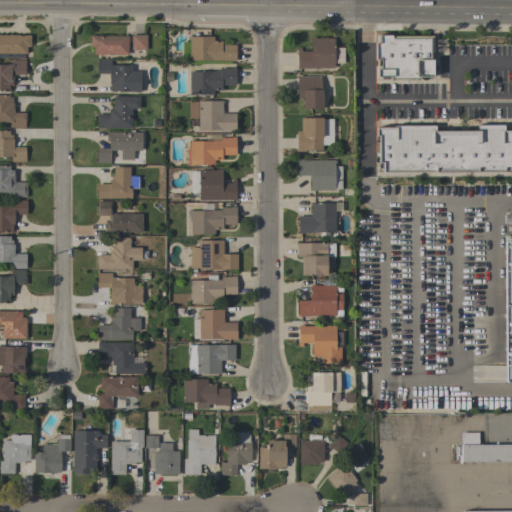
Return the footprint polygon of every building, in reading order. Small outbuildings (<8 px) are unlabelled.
[(0,35),(30,35),(30,47),(26,47),(26,54),(0,53),(0,35)] [(127,36),(127,54),(93,54),(93,47),(90,47),(90,35),(127,36)] [(146,35),(146,50),(131,50),(131,35),(146,35)] [(390,77),(376,77),(376,69),(380,69),(380,60),(375,60),(374,43),(378,43),(378,35),(392,35),(392,36),(433,36),(433,53),(430,53),(430,59),(432,59),(433,77),(418,77),(418,79),(390,79),(390,77)] [(188,39),(189,39),(189,37),(213,37),(213,41),(221,41),(221,45),(235,45),(235,61),(230,61),(230,63),(188,63),(188,39)] [(301,69),(297,69),(297,47),(300,47),(300,51),(310,51),(310,37),(315,37),(315,38),(333,38),(333,68),(301,68),(301,69)] [(342,63),(342,48),(332,47),(332,63),(342,63)] [(130,71),(140,71),(139,92),(112,91),(112,87),(110,86),(110,84),(108,84),(109,74),(96,74),(97,59),(110,60),(110,65),(131,66),(130,71)] [(24,60),(24,75),(12,75),(12,86),(8,86),(8,91),(0,91),(0,64),(7,65),(7,64),(11,64),(11,60),(24,60)] [(215,71),(215,69),(219,69),(219,68),(230,68),(230,67),(234,67),(235,85),(222,86),(222,90),(213,90),(213,95),(189,95),(189,71),(215,71)] [(297,76),(301,76),(320,76),(320,90),(322,90),(322,109),(302,109),(302,98),(296,98),(297,76)] [(0,95),(9,95),(9,97),(12,97),(12,103),(13,103),(13,109),(14,109),(13,113),(25,113),(25,127),(10,127),(11,123),(0,122),(0,95)] [(131,128),(110,128),(110,129),(96,128),(96,114),(108,114),(108,109),(110,109),(110,106),(113,106),(113,96),(129,96),(129,108),(131,108),(131,128)] [(198,118),(188,118),(188,101),(197,102),(197,101),(222,101),(222,113),(235,114),(235,131),(230,131),(230,130),(198,130),(198,118)] [(296,131),(300,131),(300,118),(322,118),(322,137),(321,137),(321,150),(304,150),(304,151),(296,151),(296,131)] [(382,162),(378,163),(378,136),(375,136),(375,127),(392,127),(392,125),(435,125),(435,131),(476,131),(476,125),(504,125),(504,131),(511,131),(511,171),(382,172),(382,162)] [(0,131),(9,131),(9,135),(12,135),(12,139),(13,139),(13,147),(25,147),(24,162),(11,161),(11,157),(0,157),(0,131)] [(141,132),(140,151),(133,151),(133,160),(120,160),(120,151),(110,150),(110,163),(96,162),(96,148),(108,148),(108,141),(105,141),(106,132),(141,132)] [(212,141),(212,140),(220,140),(220,138),(231,138),(231,137),(235,137),(235,155),(221,155),(221,160),(213,160),(213,164),(189,164),(189,141),(212,141)] [(334,160),(334,166),(341,166),(341,189),(334,189),(334,190),(315,190),(315,191),(310,191),(310,181),(308,181),(308,175),(297,175),(296,159),(302,159),(302,160),(334,160)] [(0,165),(9,166),(9,170),(13,170),(13,182),(26,182),(26,197),(11,197),(11,193),(0,192),(0,165)] [(96,184),(109,184),(109,180),(110,180),(110,176),(113,176),(113,167),(129,167),(129,177),(137,177),(137,189),(131,189),(131,199),(96,198),(96,184)] [(198,170),(217,170),(217,169),(221,169),(221,183),(231,183),(231,179),(235,179),(235,201),(230,201),(230,200),(198,200),(198,170)] [(0,206),(12,206),(12,200),(26,200),(26,215),(13,215),(13,224),(12,224),(12,232),(0,232),(0,206)] [(105,232),(105,220),(108,220),(108,216),(96,215),(96,201),(111,201),(111,214),(142,214),(142,232),(105,232)] [(302,234),(297,234),(297,216),(310,216),(310,203),(334,203),(334,232),(302,233),(302,234)] [(220,211),(220,207),(229,207),(229,206),(235,206),(235,225),(223,225),(223,230),(214,230),(214,234),(190,234),(190,211),(220,211)] [(0,236),(9,236),(9,240),(12,240),(12,244),(14,244),(14,250),(13,250),(13,253),(14,253),(25,254),(25,268),(11,268),(11,262),(0,262),(0,236)] [(503,382),(511,381),(511,236),(503,237),(503,382)] [(96,254),(109,255),(109,250),(110,250),(110,246),(113,246),(113,237),(129,238),(129,247),(140,248),(140,261),(132,260),(131,269),(96,269),(96,254)] [(189,268),(189,247),(198,247),(198,240),(223,240),(223,254),(237,254),(237,269),(198,269),(198,268),(189,268)] [(334,243),(334,256),(326,256),(326,275),(301,275),(301,257),(296,257),(296,243),(334,243)] [(0,276),(12,276),(12,269),(24,270),(24,276),(26,276),(25,285),(13,285),(13,296),(9,296),(8,303),(0,303),(0,276)] [(109,288),(96,287),(97,273),(111,273),(111,277),(132,278),(132,286),(141,286),(141,305),(109,304),(109,288)] [(189,280),(206,280),(206,275),(216,275),(216,280),(220,280),(220,277),(230,277),(230,276),(236,276),(236,294),(222,294),(222,299),(214,299),(214,303),(190,304),(189,280)] [(303,317),(297,317),(297,301),(309,301),(309,295),(310,295),(310,285),(315,285),(315,286),(341,286),(341,310),(334,310),(334,316),(303,316),(303,317)] [(97,325),(109,325),(109,321),(110,321),(110,317),(113,317),(113,308),(129,308),(129,318),(139,318),(139,331),(131,331),(131,339),(97,339),(97,325)] [(192,319),(198,319),(198,310),(223,310),(223,322),(236,322),(236,340),(232,340),(232,339),(192,339),(192,319)] [(0,311),(21,311),(21,317),(26,317),(26,338),(1,338),(1,331),(0,331),(0,311)] [(334,326),(334,332),(341,332),(341,346),(340,346),(340,364),(313,364),(313,357),(311,357),(311,343),(302,343),(302,347),(297,347),(297,325),(304,325),(304,326),(334,326)] [(132,342),(132,363),(144,363),(144,373),(113,373),(113,365),(111,365),(111,360),(110,360),(110,356),(97,356),(97,342),(132,342)] [(234,344),(234,360),(220,360),(220,373),(187,374),(187,359),(193,359),(193,349),(196,349),(195,345),(234,344)] [(20,347),(20,348),(25,348),(25,373),(0,373),(1,365),(0,365),(0,346),(2,346),(20,347)] [(339,372),(339,402),(330,402),(330,412),(307,412),(307,406),(305,406),(305,384),(311,384),(311,372),(339,372)] [(0,376),(8,377),(7,382),(12,382),(12,394),(24,394),(23,409),(10,409),(10,404),(2,404),(2,409),(0,409),(0,376)] [(127,401),(122,401),(122,409),(111,409),(111,408),(97,408),(97,394),(102,394),(102,388),(99,388),(99,376),(136,377),(136,396),(126,396),(127,401)] [(183,402),(183,379),(207,379),(207,383),(216,383),(216,388),(228,388),(229,406),(224,406),(224,405),(207,405),(207,409),(194,409),(194,402),(183,402)] [(121,441),(122,427),(135,427),(135,429),(142,430),(142,447),(140,447),(140,462),(134,462),(134,464),(125,464),(124,474),(109,474),(110,441),(121,441)] [(214,465),(206,465),(206,464),(199,464),(199,475),(182,474),(183,462),(185,462),(186,439),(187,439),(187,429),(197,429),(197,435),(214,436),(214,465)] [(72,430),(98,430),(98,434),(105,434),(105,448),(95,448),(95,454),(97,455),(97,459),(95,461),(95,473),(72,473),(72,430)] [(250,461),(245,461),(245,464),(236,464),(236,475),(220,475),(220,462),(225,462),(225,457),(227,457),(227,440),(235,440),(235,432),(248,432),(248,441),(250,441),(250,461)] [(511,462),(460,462),(460,432),(478,432),(478,444),(511,444),(511,462)] [(29,461),(23,461),(23,463),(13,463),(13,474),(0,473),(0,461),(2,461),(2,440),(10,440),(10,434),(29,435),(29,461)] [(258,447),(266,447),(266,440),(282,440),(282,434),(294,434),(294,447),(285,447),(285,467),(280,467),(280,469),(258,468),(258,447)] [(323,462),(317,462),(317,465),(298,464),(298,441),(307,441),(307,434),(320,435),(320,441),(323,441),(323,462)] [(157,435),(157,448),(144,448),(144,435),(157,435)] [(347,443),(339,454),(329,447),(337,435),(347,443)] [(41,452),(41,444),(56,444),(56,439),(69,439),(69,451),(60,451),(60,472),(55,472),(55,473),(33,473),(33,452),(41,452)] [(365,448),(360,452),(366,459),(354,468),(343,453),(359,441),(365,448)] [(152,451),(158,451),(158,443),(166,443),(166,451),(178,451),(178,474),(152,474),(152,451)] [(343,463),(356,481),(353,482),(357,487),(342,498),(338,492),(337,493),(325,476),(343,463)] [(365,493),(366,506),(352,506),(352,493),(365,493)]
